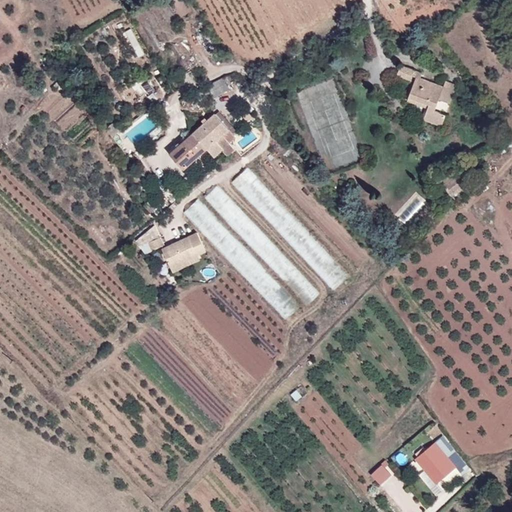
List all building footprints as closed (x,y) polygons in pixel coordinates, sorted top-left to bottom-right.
[(132,28),(128,31),(140,54),(145,51),(132,28)] [(413,75),(415,70),(401,65),(397,74),(411,80),(413,75)] [(444,87),(421,78),(417,76),(409,96),(429,104),(424,119),(442,125),(446,114),(435,110),(439,98),(450,102),(457,85),(446,80),(444,87)] [(229,89),(223,78),(180,99),(184,105),(196,99),(199,105),(229,89)] [(219,110),(215,114),(234,134),(238,131),(219,110)] [(207,148),(214,156),(223,149),(221,146),(234,134),(215,114),(194,133),(207,148)] [(207,148),(194,133),(171,153),(184,168),(186,166),(199,155),(207,148)] [(199,155),(186,166),(190,171),(203,160),(199,155)] [(451,195),(464,185),(452,169),(439,178),(451,195)] [(467,189),(464,185),(451,195),(454,200),(467,189)] [(439,198),(435,191),(430,193),(434,201),(439,198)] [(171,267),(198,254),(206,250),(198,232),(162,249),(171,267)] [(153,250),(164,245),(160,237),(149,242),(153,250)] [(200,259),(198,254),(171,267),(173,272),(200,259)] [(437,484),(457,467),(436,443),(416,459),(437,484)] [(371,472),(381,484),(396,471),(386,460),(371,472)]
